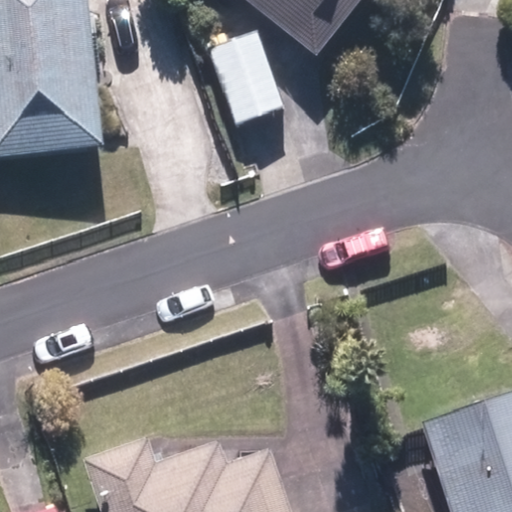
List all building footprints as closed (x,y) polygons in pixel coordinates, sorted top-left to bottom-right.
[(88,0),(0,0),(0,149),(102,140),(88,0)] [(347,0),(259,0),(313,43),(347,0)] [(277,108),(253,22),(209,34),(233,120),(277,108)] [(511,511),(511,388),(427,419),(460,511),(511,511)] [(170,430),(98,455),(118,511),(291,511),(269,449),(239,459),(229,433),(178,452),(170,430)] [(59,511),(54,498),(18,511),(59,511)]
